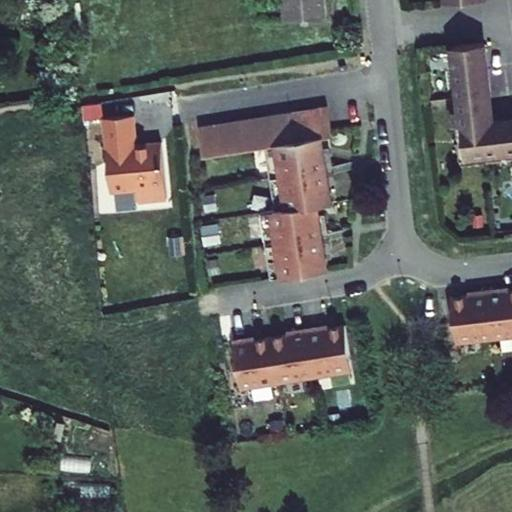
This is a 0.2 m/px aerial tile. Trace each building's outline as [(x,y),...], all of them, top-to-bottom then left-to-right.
[(282,0),(284,20),(327,16),(325,0),(282,0)] [(457,85),(490,82),(485,43),(453,47),(457,85)] [(428,67),(437,65),(434,50),(425,52),(428,67)] [(494,121),(490,82),(457,85),(460,109),(453,110),(455,126),(462,125),(494,121)] [(100,118),(98,103),(84,105),(86,119),(100,118)] [(200,155),(263,146),(323,136),(330,135),(326,106),(197,128),(200,155)] [(0,172),(64,162),(55,108),(0,116),(0,172)] [(167,198),(162,142),(137,144),(135,114),(105,117),(111,191),(138,188),(139,201),(167,198)] [(511,118),(494,121),(498,153),(511,151),(511,118)] [(498,153),(494,121),(462,125),(466,157),(498,153)] [(263,146),(273,211),(319,205),(333,203),(331,190),(330,182),(327,157),(325,146),(323,136),(263,146)] [(44,178),(51,208),(80,201),(73,171),(44,178)] [(321,216),(319,205),(273,211),(261,212),(270,278),(329,269),(327,254),(325,247),(322,222),(321,216)] [(0,245),(25,238),(17,214),(0,218),(0,245)] [(202,226),(205,245),(220,243),(217,223),(202,226)] [(169,237),(171,256),(187,254),(185,236),(169,237)] [(209,260),(211,274),(220,273),(218,258),(209,260)] [(464,296),(453,297),(458,342),(511,335),(511,291),(511,287),(472,291),(471,295),(464,296)] [(256,337),(235,340),(242,387),(355,369),(348,326),(332,329),(331,325),(288,331),(289,336),(257,341),(256,337)]
